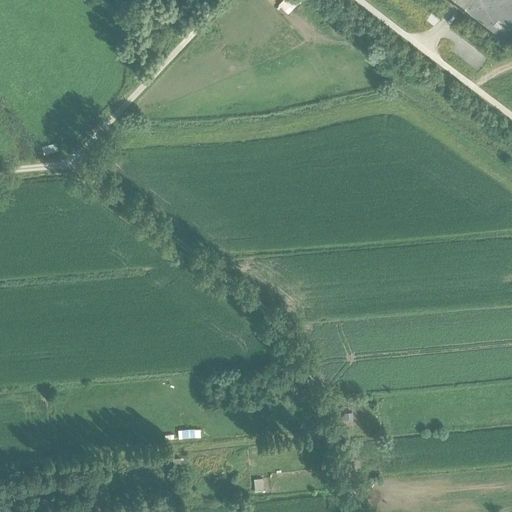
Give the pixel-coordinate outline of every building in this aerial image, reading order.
[(290,13),(302,0),(282,0),(280,3),(290,13)] [(182,429),(178,429),(178,438),(201,437),(200,428),(195,428),(194,427),(182,428),(182,429)] [(180,457),(172,458),(174,472),(181,472),(180,457)] [(67,476),(54,477),(55,494),(68,494),(67,476)] [(262,478),(254,479),(255,491),(264,490),(262,478)]
